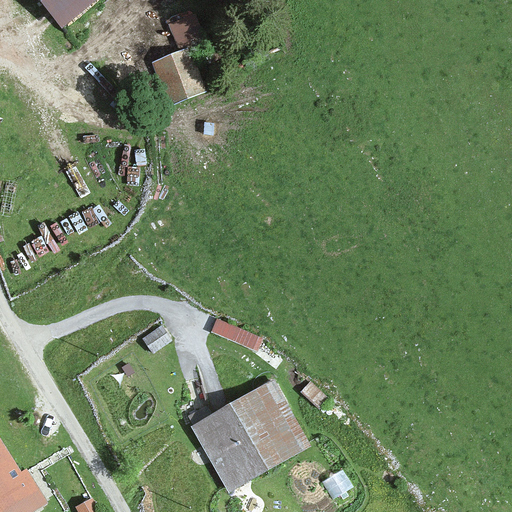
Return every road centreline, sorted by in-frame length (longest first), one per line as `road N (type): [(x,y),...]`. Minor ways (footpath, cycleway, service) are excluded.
road 1 (unclassified): [(124,511),(0,284)]
road 2 (track): [(0,67),(114,124),(171,121),(232,94)]
